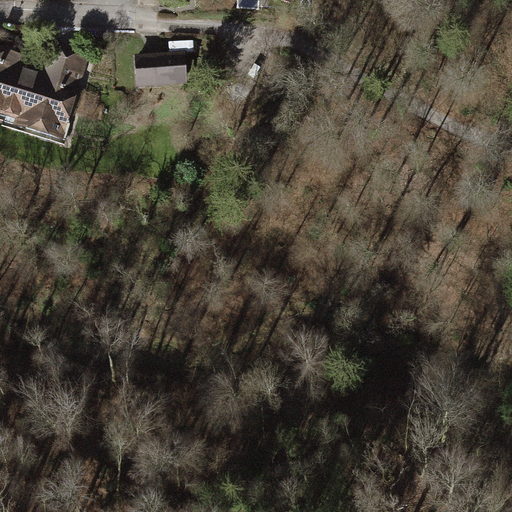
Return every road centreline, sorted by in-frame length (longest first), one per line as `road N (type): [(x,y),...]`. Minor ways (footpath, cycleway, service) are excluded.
road 1 (track): [(136,22),(256,30),(428,116),(511,140)]
road 2 (residential): [(0,6),(136,22)]
